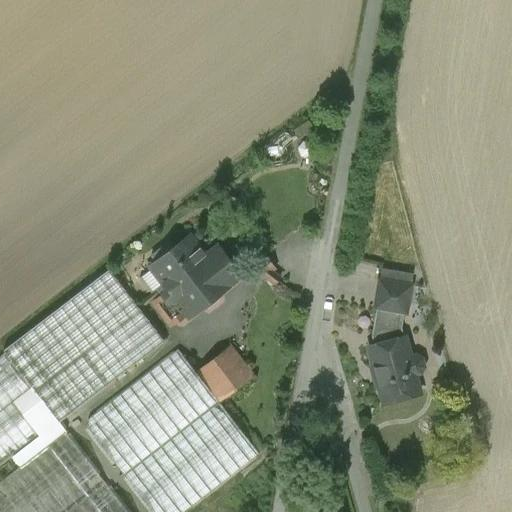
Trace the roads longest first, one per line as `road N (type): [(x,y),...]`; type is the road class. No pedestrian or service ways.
road 1 (unclassified): [(284,511),(376,0)]
road 2 (unknown): [(215,325),(270,268),(291,259),(328,263)]
